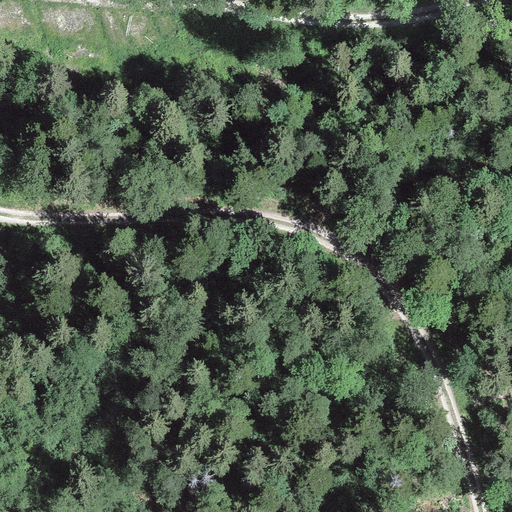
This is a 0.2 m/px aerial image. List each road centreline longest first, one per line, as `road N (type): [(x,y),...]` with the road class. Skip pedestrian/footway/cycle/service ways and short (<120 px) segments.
road 1 (track): [(480,511),(437,368),(413,315),(371,261),(316,228),(247,215),(0,213)]
road 2 (track): [(162,0),(343,22),(419,20),(486,0)]
